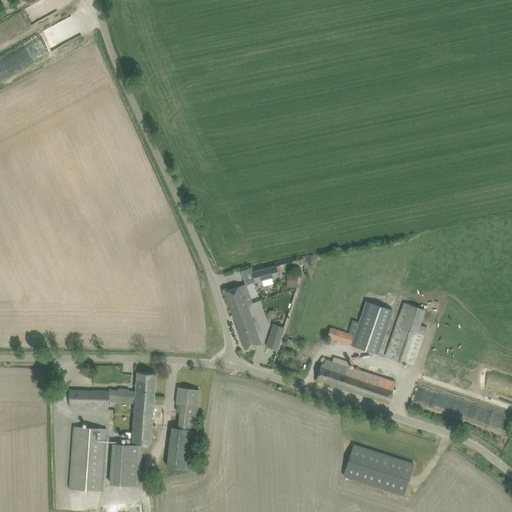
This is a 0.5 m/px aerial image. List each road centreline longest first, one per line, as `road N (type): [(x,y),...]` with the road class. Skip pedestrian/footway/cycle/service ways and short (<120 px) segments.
road 1 (unclassified): [(233,365),(211,275),(117,63),(98,0)]
road 2 (unclassified): [(511,475),(451,435),(233,365)]
road 3 (unclassified): [(233,365),(0,357)]
road 4 (track): [(180,361),(162,452),(149,464),(146,511)]
